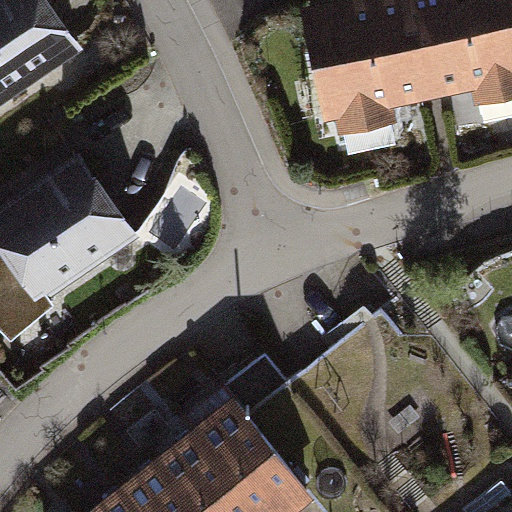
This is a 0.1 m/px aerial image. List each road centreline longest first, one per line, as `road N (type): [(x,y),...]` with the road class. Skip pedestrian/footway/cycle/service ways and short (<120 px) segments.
road 1 (residential): [(0,471),(106,366),(279,242)]
road 2 (residential): [(165,0),(279,242)]
road 3 (residential): [(279,242),(370,231),(511,191)]
